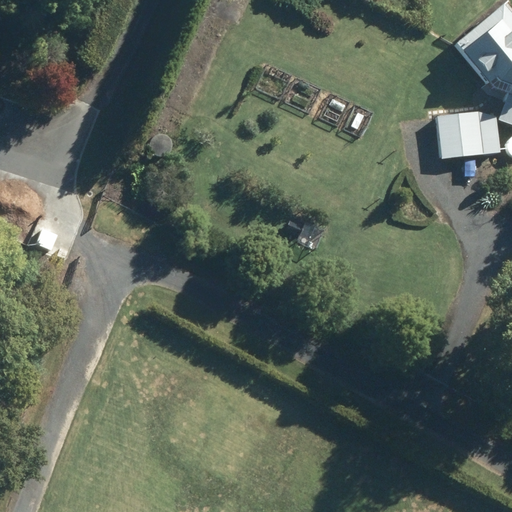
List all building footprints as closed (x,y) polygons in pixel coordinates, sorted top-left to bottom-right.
[(452,51),(506,96),(495,124),(511,130),(511,32),(486,11),(452,51)] [(209,105),(228,114),(251,70),(231,60),(209,105)] [(490,116),(433,115),(432,156),(488,156),(490,116)] [(0,188),(0,234),(23,243),(38,202),(0,188)] [(41,206),(41,247),(65,247),(65,206),(41,206)]
